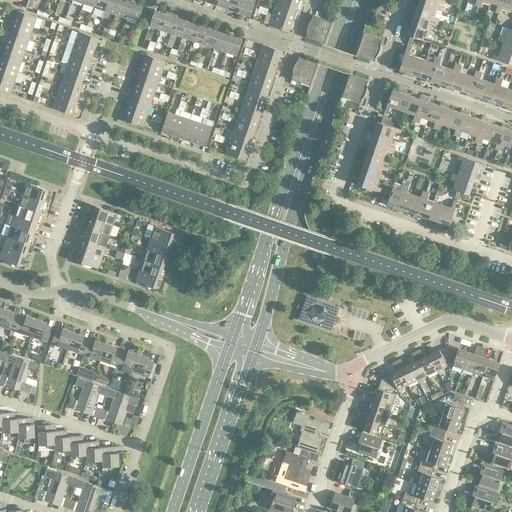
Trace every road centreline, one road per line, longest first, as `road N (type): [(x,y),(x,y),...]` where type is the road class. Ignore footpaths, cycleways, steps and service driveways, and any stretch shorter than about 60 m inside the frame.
road 1 (secondary): [(255,345),(364,0)]
road 2 (secondary): [(345,0),(231,336)]
road 3 (residential): [(309,0),(251,167),(237,178),(90,131)]
road 4 (residential): [(511,259),(345,204),(338,193),(362,117)]
road 5 (residential): [(137,446),(169,348),(89,318),(75,301)]
road 6 (secondary): [(226,349),(170,511)]
road 7 (unclassified): [(357,367),(453,320),(511,339)]
road 8 (residential): [(53,286),(49,259),(90,131)]
road 9 (secondary): [(198,511),(251,359)]
road 10 (residential): [(137,446),(0,397)]
road 11 (residential): [(310,511),(353,379)]
